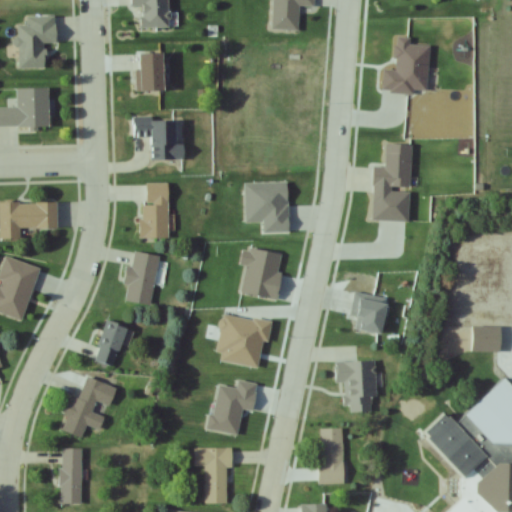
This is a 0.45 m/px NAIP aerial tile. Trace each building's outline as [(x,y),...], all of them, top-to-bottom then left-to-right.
[(168,27),(167,0),(130,0),(131,7),(140,7),(141,27),(168,27)] [(55,15),(25,16),(25,24),(16,25),(17,69),(44,68),(44,42),(55,42),(55,15)] [(137,90),(164,90),(163,52),(136,53),(137,90)] [(47,88),(16,88),(16,107),(0,107),(0,126),(48,126),(47,88)] [(183,160),(183,150),(177,150),(176,117),(133,119),(133,137),(149,136),(150,161),(183,160)] [(371,193),(390,194),(390,186),(409,187),(411,144),(384,143),(383,167),(373,167),(371,193)] [(142,183),(142,238),(168,238),(168,183),(142,183)] [(0,201),(0,238),(21,239),(21,228),(56,227),(56,201),(0,201)] [(158,256),(133,252),(130,267),(126,266),(123,285),(127,285),(124,301),(150,305),(158,256)] [(128,328),(105,320),(93,359),(115,366),(128,328)] [(500,351),(500,326),(470,326),(470,351),(500,351)] [(335,362),(335,383),(344,383),(345,413),(371,412),(371,397),(376,397),(374,361),(335,362)] [(100,389),(79,382),(61,430),(81,437),(85,427),(99,431),(104,417),(91,412),(100,389)] [(488,462),(451,410),(425,429),(425,432),(460,483),(460,501),(443,511),(511,511),(511,461),(505,462),(478,480),(476,480),(477,470),(488,462)] [(318,483),(343,483),(343,428),(318,428),(318,483)] [(205,466),(205,503),(227,503),(227,467),(231,467),(231,447),(194,447),(194,466),(205,466)] [(80,503),(80,448),(60,448),(60,503),(80,503)] [(326,511),(326,503),(301,504),(301,511),(326,511)]
